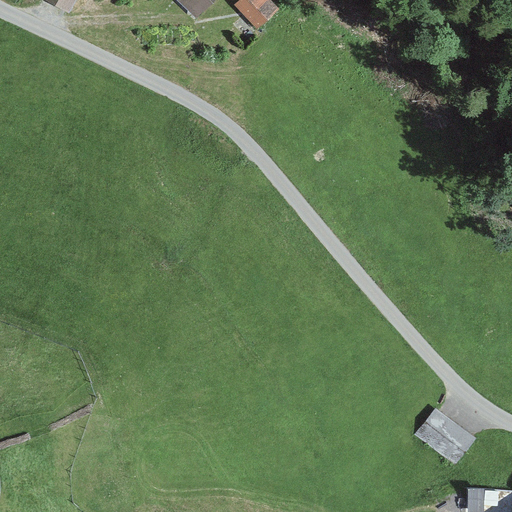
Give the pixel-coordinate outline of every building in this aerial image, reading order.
[(77,0),(44,0),(69,14),(77,0)] [(178,0),(191,12),(203,0),(178,0)] [(255,25),(273,8),(265,0),(237,0),(234,3),(255,25)] [(414,433),(428,443),(445,421),(433,411),(431,410),(414,433)] [(428,443),(453,461),(470,439),(445,421),(428,443)]
